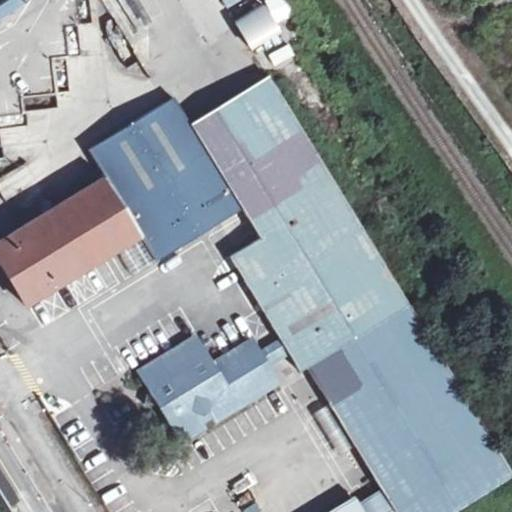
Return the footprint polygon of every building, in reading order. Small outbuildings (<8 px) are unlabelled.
[(0,22),(23,8),(18,0),(9,0),(0,6),(0,22)] [(250,52),(282,35),(265,5),(234,22),(250,52)] [(331,183),(266,78),(185,127),(169,102),(86,154),(103,180),(0,243),(0,270),(24,310),(116,254),(139,241),(155,267),(240,215),(260,203),(278,232),(258,244),(229,262),(269,329),(297,375),(304,370),(335,351),(356,388),(326,406),(371,481),(378,493),(390,511),(460,511),(510,482),(407,311),(331,183)] [(260,203),(240,215),(258,244),(278,232),(260,203)] [(213,422),(275,384),(251,343),(211,368),(194,340),(137,374),(156,407),(154,408),(165,426),(168,425),(178,441),(202,427),(198,422),(209,415),(213,422)] [(390,511),(378,493),(354,507),(351,501),(331,511),(390,511)]
